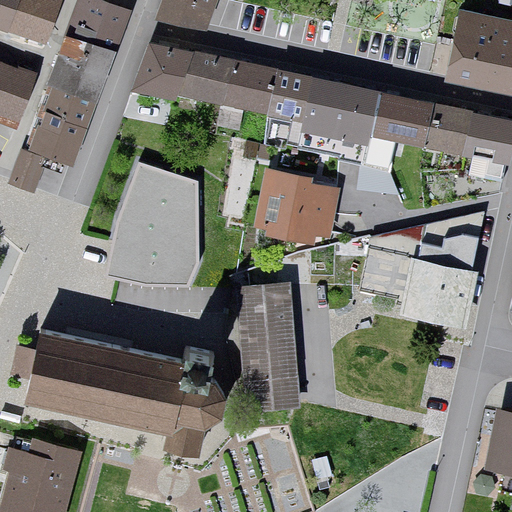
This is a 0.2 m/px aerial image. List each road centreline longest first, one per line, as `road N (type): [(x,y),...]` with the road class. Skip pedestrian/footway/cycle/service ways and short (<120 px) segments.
road 1 (residential): [(511,104),(139,25)]
road 2 (residential): [(139,25),(58,235)]
road 3 (residential): [(447,511),(481,346)]
road 4 (residential): [(58,235),(0,360)]
road 5 (residential): [(481,346),(511,213)]
